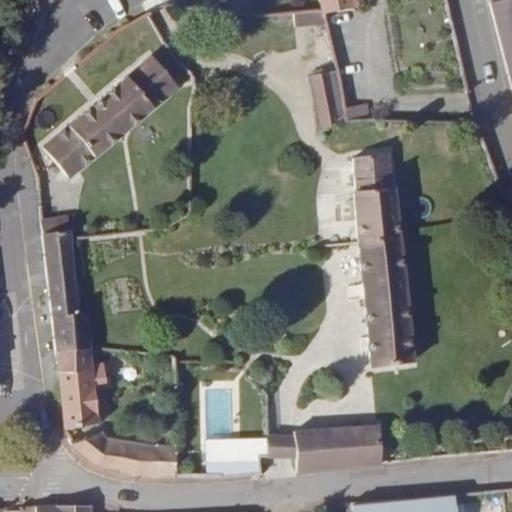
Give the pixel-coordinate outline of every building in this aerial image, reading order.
[(357,0),(318,0),(322,14),(359,6),(357,0)] [(511,0),(501,0),(489,3),(511,89),(511,0)] [(175,88),(149,57),(42,147),(68,178),(175,88)] [(308,76),(320,132),(345,117),(344,109),(337,71),(308,76)] [(344,109),(345,117),(346,122),(368,121),(366,105),(344,109)] [(358,243),(397,238),(388,154),(353,158),(355,192),(353,192),(358,243)] [(41,235),(68,230),(67,218),(40,221),(41,235)] [(68,230),(41,235),(44,257),(48,291),(51,316),(54,345),(55,353),(88,351),(84,314),(76,314),(68,230)] [(411,363),(397,238),(358,243),(370,368),(411,363)] [(89,365),(88,351),(55,353),(58,378),(62,418),(63,431),(97,424),(93,390),(109,387),(108,376),(103,377),(102,373),(108,372),(106,362),(89,365)] [(174,427),(173,407),(159,408),(160,427),(174,427)] [(292,432),(294,473),(380,468),(375,427),(292,432)] [(100,432),(71,445),(72,447),(79,452),(95,466),(139,478),(173,478),(174,447),(153,446),(105,438),(100,432)] [(206,478),(219,478),(260,475),(258,458),(266,458),(265,439),(205,441),(206,478)] [(455,511),(454,497),(351,507),(351,511),(455,511)]
